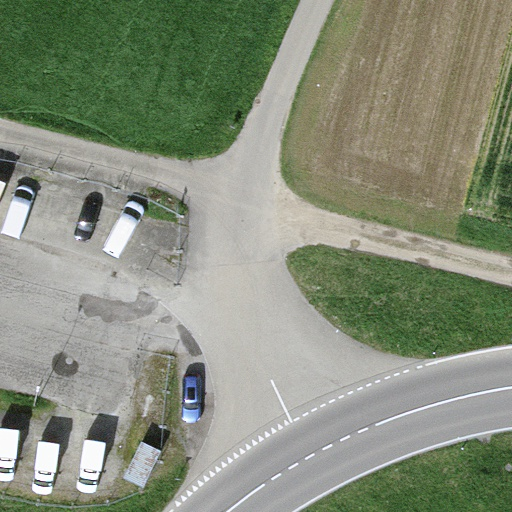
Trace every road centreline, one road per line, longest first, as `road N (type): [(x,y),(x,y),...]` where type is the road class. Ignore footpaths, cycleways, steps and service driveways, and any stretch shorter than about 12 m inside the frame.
road 1 (track): [(511,287),(250,218)]
road 2 (residential): [(250,218),(247,269),(273,388),(310,457)]
road 3 (unclassified): [(250,218),(274,121),(327,0)]
road 4 (secondary): [(310,457),(440,404),(511,389)]
